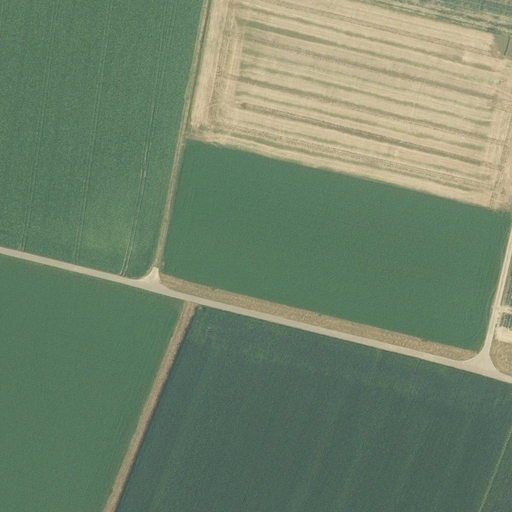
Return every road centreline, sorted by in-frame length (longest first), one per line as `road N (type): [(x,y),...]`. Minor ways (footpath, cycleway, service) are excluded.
road 1 (track): [(0,255),(480,373)]
road 2 (track): [(208,0),(158,296)]
road 3 (track): [(511,250),(480,373)]
